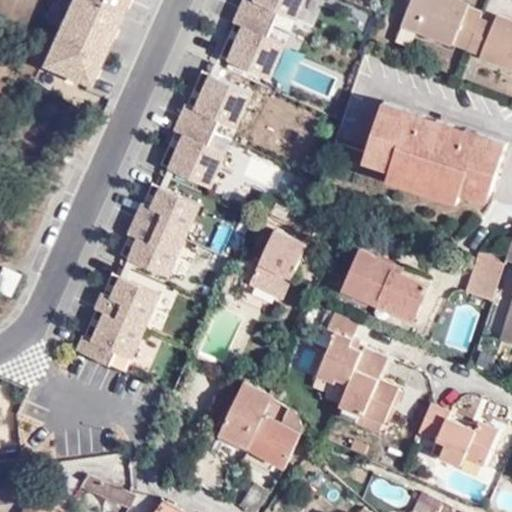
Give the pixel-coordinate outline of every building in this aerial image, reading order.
[(99,0),(63,0),(37,60),(88,82),(122,11),(99,0)] [(99,0),(122,11),(126,0),(99,0)] [(238,0),(231,17),(240,21),(242,17),(268,29),(277,5),(297,14),(303,0),(238,0)] [(511,67),(511,20),(502,16),(499,24),(481,17),(483,10),(459,0),(413,0),(404,23),(418,28),(452,43),(455,40),(487,54),(486,57),(511,67)] [(240,21),(224,53),(268,73),(285,37),(268,29),(242,17),(240,21)] [(412,44),(418,28),(404,23),(397,37),(412,44)] [(177,126),(207,138),(219,113),(238,123),(253,87),(202,65),(177,126)] [(467,185),(492,194),(510,142),(387,100),(369,152),(396,163),(394,170),(391,179),(412,186),(416,179),(428,184),(440,188),(438,194),(461,202),(464,192),(467,185)] [(217,117),(211,134),(228,141),(235,123),(217,117)] [(161,161),(210,184),(226,146),(207,138),(177,126),(161,161)] [(396,163),(369,152),(366,159),(394,170),(396,163)] [(156,179),(121,251),(168,272),(200,199),(156,179)] [(425,190),(428,184),(416,179),(412,186),(425,190)] [(425,190),(438,194),(440,188),(428,184),(425,190)] [(489,202),(492,194),(467,185),(464,192),(489,202)] [(275,198),(262,191),(258,200),(256,205),(270,212),(275,198)] [(300,211),(275,198),(270,212),(294,224),(300,211)] [(261,261),(293,276),(309,242),(276,228),(276,226),(264,222),(250,254),(261,259),(261,261)] [(346,288),(383,305),(386,299),(420,314),(432,285),(398,269),(400,263),(364,247),(346,288)] [(511,248),(508,260),(511,262),(511,307),(502,339),(511,342),(511,248)] [(500,285),(507,264),(479,255),(474,273),(500,285)] [(289,287),(293,276),(261,261),(256,272),(289,287)] [(0,262),(0,287),(8,291),(18,269),(0,262)] [(83,328),(76,344),(108,358),(115,344),(132,352),(161,286),(113,269),(83,328)] [(494,303),(500,285),(474,273),(467,294),(494,303)] [(386,299),(383,305),(418,320),(420,314),(386,299)] [(336,374),(349,380),(361,351),(356,349),(358,341),(351,338),(358,320),(335,309),(327,328),(335,332),(318,373),(334,380),(336,374)] [(463,311),(449,343),(464,350),(478,317),(463,311)] [(381,372),(389,354),(364,343),(361,351),(349,380),(347,385),(340,402),(345,404),(385,421),(400,387),(379,377),(371,375),(375,369),(381,372)] [(379,377),(381,372),(375,369),(371,375),(379,377)] [(334,380),(347,385),(349,380),(336,374),(334,380)] [(189,380),(181,400),(194,405),(199,407),(207,388),(189,380)] [(224,432),(251,448),(276,397),(274,396),(273,395),(273,391),(269,389),(266,391),(246,381),(224,432)] [(287,468),(303,435),(283,423),(277,419),(285,401),(276,397),(251,448),(287,468)] [(194,405),(181,400),(177,398),(166,425),(182,433),(194,405)] [(447,414),(450,408),(431,400),(420,427),(439,435),(448,438),(441,453),(462,462),(466,452),(485,461),(499,426),(479,418),(476,426),(447,414)] [(385,421),(345,404),(340,414),(380,432),(385,421)] [(303,435),(306,427),(297,408),(291,405),(283,423),(303,435)] [(432,449),(441,453),(448,438),(439,435),(432,449)] [(371,442),(357,436),(353,444),(366,450),(371,442)] [(224,486),(237,462),(213,449),(200,473),(224,486)] [(130,508),(137,496),(89,476),(80,488),(106,498),(120,504),(130,508)] [(255,511),(258,511),(271,493),(260,485),(246,505),(254,511),(255,511)] [(25,507),(29,500),(16,491),(13,492),(13,498),(25,507)] [(62,511),(64,511),(47,498),(43,505),(31,497),(29,500),(25,507),(13,498),(13,492),(0,493),(0,511),(62,511)] [(427,492),(416,511),(456,511),(453,510),(454,507),(427,492)] [(115,511),(120,504),(106,498),(100,511),(115,511)] [(191,511),(163,498),(154,510),(157,511),(191,511)]
